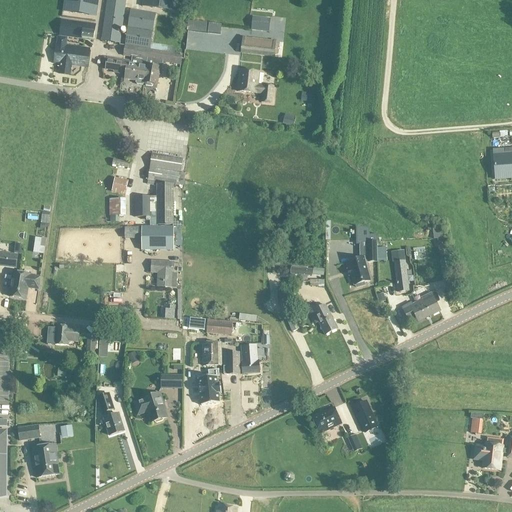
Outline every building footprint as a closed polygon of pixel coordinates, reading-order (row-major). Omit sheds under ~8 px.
[(64,0),(63,11),(97,16),(99,0),(64,0)] [(120,46),(125,9),(126,0),(106,0),(100,44),(120,46)] [(177,0),(143,0),(143,6),(176,11),(177,0)] [(151,44),(156,13),(130,10),(123,57),(147,61),(146,66),(159,68),(158,76),(160,77),(163,64),(181,65),(183,55),(174,53),(174,47),(151,44)] [(271,19),(252,16),(250,31),(269,33),(271,19)] [(95,25),(62,21),(59,37),(94,41),(95,25)] [(207,23),(189,21),(188,31),(206,33),(207,23)] [(221,25),(209,23),(207,33),(220,35),(221,25)] [(58,37),(56,45),(54,63),(60,64),(59,74),(70,76),(71,64),(79,65),(79,67),(87,68),(89,49),(66,47),(67,38),(58,37)] [(276,40),(242,37),(240,54),(274,57),(276,40)] [(128,65),(129,61),(107,58),(105,70),(113,71),(114,73),(118,74),(119,72),(126,73),(126,72),(127,72),(127,71),(128,71),(129,65),(128,65)] [(143,84),(143,82),(144,83),(146,68),(146,67),(129,65),(128,71),(127,71),(127,72),(126,72),(126,73),(125,80),(135,81),(135,83),(136,85),(142,86),(143,85),(143,84)] [(143,82),(143,84),(144,84),(144,85),(145,86),(152,87),(153,86),(153,85),(157,86),(158,76),(159,68),(146,66),(146,67),(146,68),(144,83),(143,82)] [(259,73),(240,71),(238,92),(262,95),(261,103),(271,104),(273,88),(257,86),(259,73)] [(315,94),(302,92),(301,101),(314,103),(315,94)] [(178,119),(176,126),(184,128),(186,121),(178,119)] [(150,167),(180,171),(182,158),(152,153),(150,167)] [(495,180),(511,179),(511,155),(493,156),(495,180)] [(148,179),(178,184),(180,171),(150,167),(148,179)] [(128,182),(115,179),(112,192),(125,195),(128,182)] [(173,186),(157,186),(157,225),(173,225),(173,186)] [(149,217),(149,197),(134,197),(134,217),(149,217)] [(122,201),(112,201),(112,211),(122,212),(122,201)] [(353,224),(353,235),(364,235),(364,224),(353,224)] [(432,227),(434,240),(443,238),(441,226),(432,227)] [(142,227),(142,228),(142,235),(142,250),(173,250),(173,227),(142,227)] [(378,261),(386,261),(386,247),(377,248),(378,261)] [(0,253),(0,266),(16,269),(18,255),(0,253)] [(424,277),(423,257),(410,258),(411,278),(424,277)] [(442,272),(445,283),(455,281),(448,258),(440,260),(443,272),(442,272)] [(370,281),(364,259),(346,263),(348,270),(347,270),(349,276),(351,276),(354,286),(355,285),(356,288),(364,286),(364,283),(370,281)] [(405,261),(394,263),(398,293),(409,291),(407,277),(411,276),(410,271),(406,272),(405,261)] [(153,273),(158,273),(157,287),(172,288),(174,264),(154,263),(153,273)] [(31,289),(39,290),(41,278),(30,276),(13,273),(10,297),(26,300),(28,288),(31,288),(31,289)] [(422,301),(419,303),(412,306),(411,303),(402,308),(409,322),(416,319),(418,323),(440,312),(431,294),(421,298),(422,301)] [(307,308),(301,297),(291,302),(297,313),(307,308)] [(325,306),(310,313),(313,320),(316,319),(325,336),(337,330),(325,306)] [(287,320),(292,332),(299,329),(293,317),(287,320)] [(188,329),(203,330),(204,320),(189,319),(188,329)] [(207,320),(206,334),(231,336),(231,334),(242,335),(243,331),(243,327),(244,327),(245,324),(232,323),(232,322),(207,320)] [(79,342),(80,329),(70,328),(70,327),(56,326),(55,345),(68,346),(69,342),(79,342)] [(120,343),(121,331),(100,330),(98,357),(107,358),(108,342),(120,343)] [(87,335),(86,351),(95,351),(95,349),(98,349),(99,334),(96,336),(87,335)] [(218,338),(198,338),(198,363),(217,363),(218,338)] [(256,346),(241,348),(242,363),(241,363),(242,375),(259,373),(258,361),(257,361),(256,346)] [(173,349),(173,361),(181,361),(181,349),(173,349)] [(238,368),(239,368),(239,354),(224,354),(224,375),(222,375),(223,381),(231,381),(231,375),(238,375),(238,368)] [(181,376),(161,376),(161,389),(181,389),(181,376)] [(215,381),(202,381),(202,401),(215,401),(215,381)] [(155,423),(156,424),(162,422),(163,421),(162,420),(167,418),(163,406),(160,394),(143,400),(143,401),(133,404),(137,416),(147,413),(150,423),(155,422),(155,423)] [(109,418),(104,420),(109,437),(123,432),(118,415),(112,417),(111,411),(113,410),(108,395),(97,399),(102,414),(107,413),(109,418)] [(366,403),(353,408),(364,433),(377,427),(366,403)] [(333,408),(312,418),(319,435),(341,425),(333,408)] [(483,421),(475,420),(473,434),(481,435),(483,421)] [(38,425),(17,428),(19,441),(40,439),(38,425)] [(61,428),(62,437),(73,435),(71,427),(61,428)] [(260,432),(253,434),(256,445),(258,444),(259,447),(264,446),(260,432)] [(504,453),(510,454),(510,457),(511,457),(511,440),(511,450),(505,449),(505,447),(488,445),(488,448),(478,447),(477,460),(486,461),(485,468),(502,470),(504,453)] [(37,478),(59,475),(56,459),(57,459),(55,445),(33,449),(37,478)] [(301,473),(303,482),(321,479),(320,471),(301,473)] [(276,473),(275,479),(291,482),(292,476),(276,473)]
